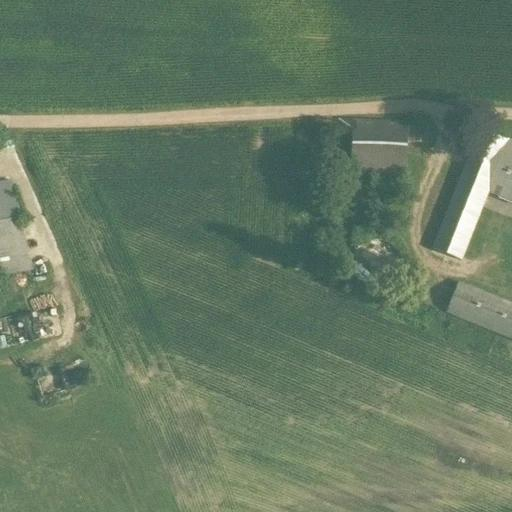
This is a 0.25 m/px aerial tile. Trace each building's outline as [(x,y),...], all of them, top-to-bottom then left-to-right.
[(406,123),(338,121),(336,173),(403,176),(405,143),(406,123)] [(422,124),(406,123),(405,143),(421,144),(422,124)] [(511,143),(506,141),(505,142),(479,131),(433,250),(460,260),(486,192),(511,202),(511,143)] [(9,182),(0,183),(0,224),(18,220),(9,182)] [(0,277),(30,271),(18,220),(0,224),(0,277)] [(398,274),(400,265),(398,256),(392,248),(384,243),(375,241),(365,243),(358,249),(353,257),(351,266),(353,275),(358,283),(366,288),(376,290),(385,288),(393,282),(398,274)] [(511,307),(457,285),(446,312),(511,338),(511,307)]
